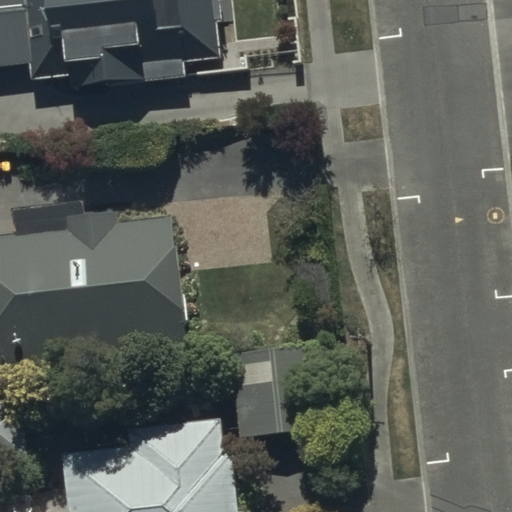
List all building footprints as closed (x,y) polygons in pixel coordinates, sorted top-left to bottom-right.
[(0,0),(0,74),(33,72),(34,88),(76,85),(77,96),(189,88),(188,66),(223,63),(218,0),(0,0)] [(0,378),(190,357),(176,231),(120,237),(119,226),(101,228),(99,212),(14,221),(17,247),(0,248),(0,378)] [(320,353),(235,360),(242,449),(326,442),(320,353)] [(0,467),(31,467),(30,413),(0,413),(0,467)] [(235,511),(229,428),(130,436),(132,458),(64,464),(66,481),(0,486),(0,511),(235,511)]
